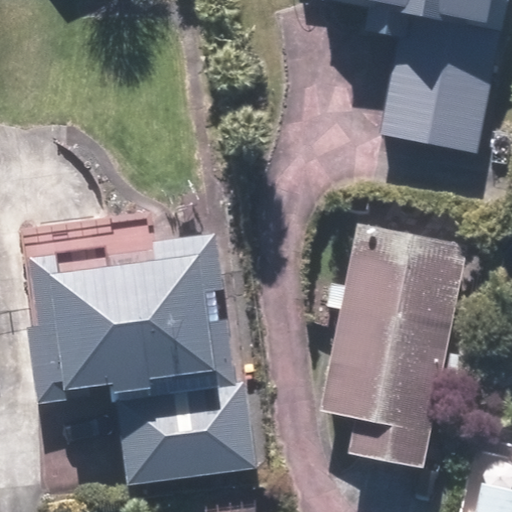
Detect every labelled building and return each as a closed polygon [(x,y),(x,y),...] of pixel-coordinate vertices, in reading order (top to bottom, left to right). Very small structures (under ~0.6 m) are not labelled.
[(360,43),(396,50),(378,141),(474,160),(507,0),(319,0),(318,5),(365,14),(360,43)] [(353,428),(346,459),(421,473),(466,255),(356,232),(317,421),(353,428)] [(213,243),(22,266),(38,404),(111,395),(111,404),(144,400),(143,391),(207,384),(195,281),(217,279),(213,243)] [(244,390),(114,407),(125,493),(254,476),(244,390)] [(511,511),(511,446),(498,444),(488,494),(477,492),(473,511),(511,511)]
